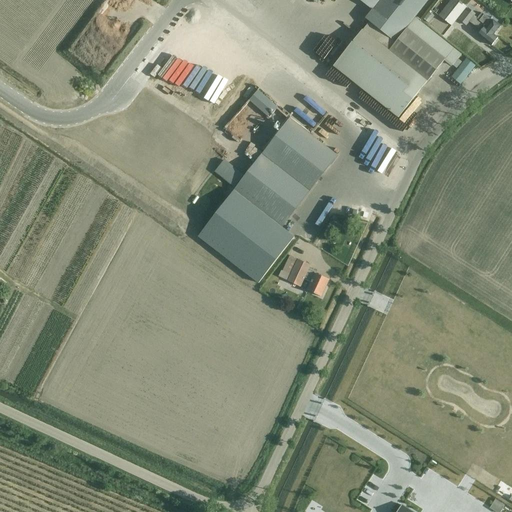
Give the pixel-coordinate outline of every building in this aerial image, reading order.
[(360,0),(374,11),(366,20),(370,23),(335,66),(397,117),(446,59),(453,65),(462,54),(415,16),(427,0),(360,0)] [(457,0),(451,0),(439,16),(452,26),(466,7),(457,0)] [(252,14),(256,9),(247,4),(244,10),(252,14)] [(467,26),(476,14),(468,8),(459,20),(467,26)] [(494,35),(501,26),(493,20),(492,21),(485,15),(484,15),(482,13),(477,19),(480,21),(484,24),(483,26),(484,27),(478,35),(492,46),(498,38),(494,35)] [(453,36),(450,40),(455,44),(458,41),(453,36)] [(456,68),(462,74),(473,63),(467,57),(456,68)] [(163,81),(160,86),(166,91),(170,86),(163,81)] [(440,117),(455,93),(449,89),(434,113),(440,117)] [(236,189),(200,235),(261,282),(296,236),(284,226),(339,154),(291,118),(245,177),(224,160),(215,171),(236,189)] [(360,135),(346,124),(331,144),(346,155),(360,135)] [(216,153),(208,164),(212,167),(220,156),(216,153)] [(382,178),(391,158),(387,156),(378,176),(382,178)] [(224,191),(227,185),(217,179),(213,185),(224,191)] [(281,270),(289,273),(295,260),(287,257),(281,270)] [(323,297),(331,280),(317,274),(318,272),(311,268),(312,266),(299,260),(289,282),(302,288),(305,280),(313,283),(309,291),(323,297)] [(280,278),(276,285),(283,289),(287,282),(280,278)] [(274,290),(270,297),(278,301),(282,293),(274,290)] [(291,501),(294,489),(289,487),(286,500),(291,501)] [(313,499),(309,511),(341,511),(343,506),(313,499)]
